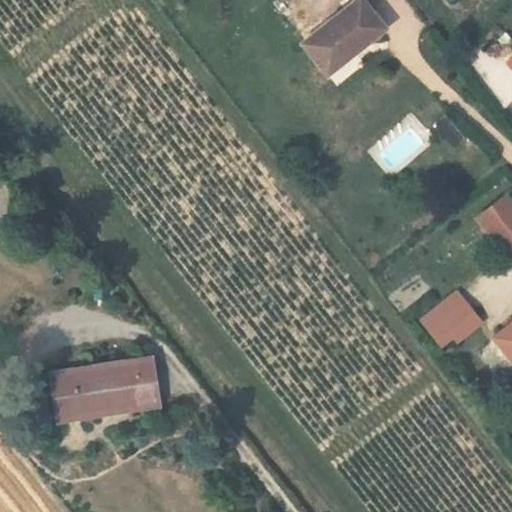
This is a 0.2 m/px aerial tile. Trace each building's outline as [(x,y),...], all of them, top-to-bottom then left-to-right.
[(362,0),(356,0),(303,43),(323,69),(351,48),(355,52),(385,29),(362,0)] [(351,48),(323,69),(327,74),(355,52),(351,48)] [(502,250),(511,243),(511,202),(507,195),(477,217),(502,250)] [(466,301),(458,290),(449,298),(456,309),(466,301)] [(457,341),(482,321),(466,301),(456,309),(449,298),(433,310),(453,335),(457,341)] [(453,335),(433,310),(423,319),(442,344),(453,335)] [(511,324),(496,338),(511,359),(511,324)] [(152,356),(49,372),(56,412),(131,401),(132,411),(159,406),(152,356)] [(131,401),(56,412),(57,422),(132,411),(131,401)]
